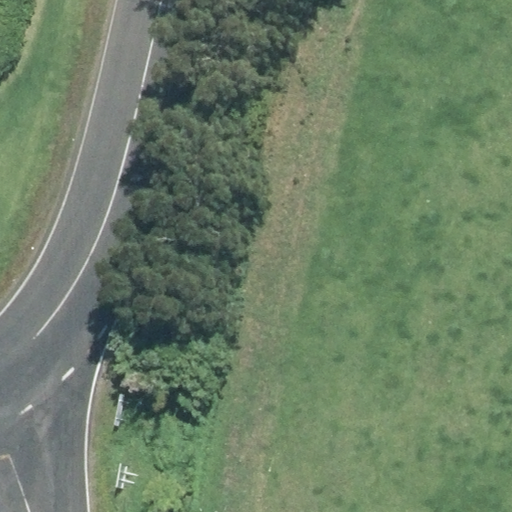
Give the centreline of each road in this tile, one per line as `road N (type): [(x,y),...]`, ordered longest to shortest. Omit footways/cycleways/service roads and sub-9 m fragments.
road 1 (unclassified): [(157,0),(134,119),(74,302),(19,386)]
road 2 (unclassified): [(38,511),(19,386)]
